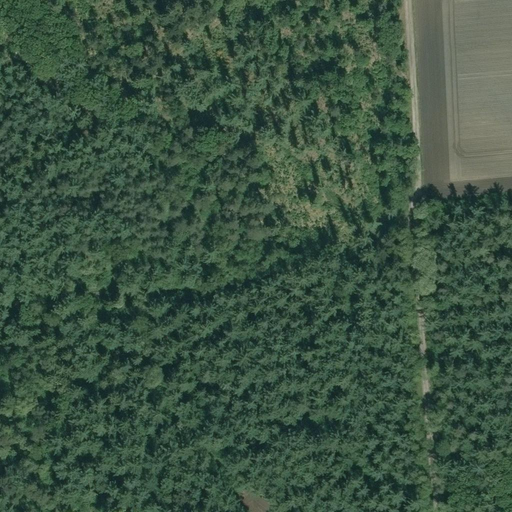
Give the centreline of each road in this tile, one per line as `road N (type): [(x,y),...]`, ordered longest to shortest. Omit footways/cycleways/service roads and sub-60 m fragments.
road 1 (track): [(404,0),(446,511)]
road 2 (track): [(0,280),(35,270),(225,270),(346,242),(417,209)]
road 3 (track): [(65,511),(0,404)]
